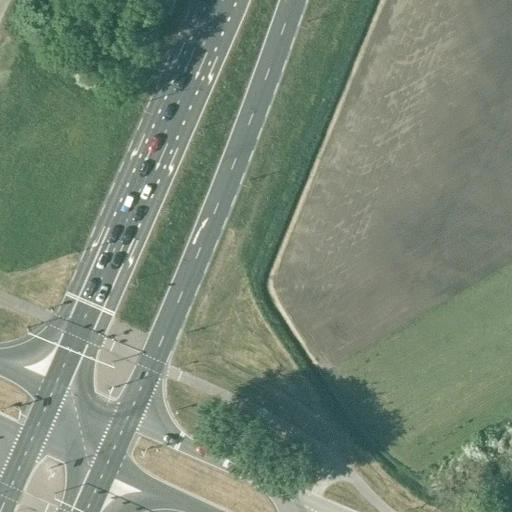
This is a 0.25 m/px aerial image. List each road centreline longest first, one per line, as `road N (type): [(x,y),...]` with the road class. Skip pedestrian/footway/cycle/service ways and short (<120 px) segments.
road 1 (primary): [(125,423),(232,180),(294,0)]
road 2 (primary): [(217,0),(52,392)]
road 3 (tertiary): [(315,502),(125,423)]
